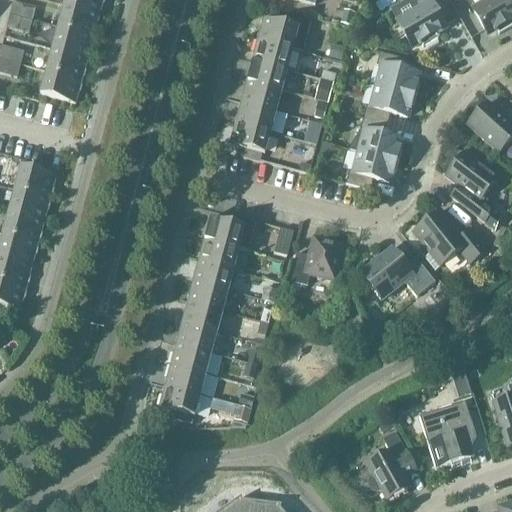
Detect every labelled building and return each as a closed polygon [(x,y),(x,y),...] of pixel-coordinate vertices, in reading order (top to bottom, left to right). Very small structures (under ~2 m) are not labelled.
[(66,0),(64,7),(99,17),(103,0),(66,0)] [(452,18),(441,0),(433,0),(429,3),(426,0),(422,0),(415,4),(421,13),(399,26),(412,48),(420,43),(423,48),(439,39),(436,34),(445,29),(442,24),(452,18)] [(511,0),(472,0),(473,0),(479,10),(474,13),(487,36),(511,21),(511,0)] [(10,16),(32,22),(36,9),(13,3),(10,16)] [(58,29),(93,39),(99,17),(64,7),(58,29)] [(344,12),(341,25),(352,28),(355,15),(344,12)] [(32,22),(10,16),(6,29),(29,35),(32,22)] [(258,42),(293,51),(303,54),(310,24),(300,21),(298,29),(264,20),(258,42)] [(93,39),(58,29),(52,51),(87,61),(93,39)] [(293,51),(258,42),(252,63),(287,72),(293,51)] [(0,53),(0,60),(21,66),(24,54),(2,47),(0,53)] [(333,47),(330,58),(342,62),(345,50),(333,47)] [(47,73),(81,83),(87,61),(52,51),(47,73)] [(376,89),(413,98),(419,77),(402,73),(405,61),(380,54),(376,67),(382,69),(376,89)] [(21,66),(0,60),(0,74),(17,79),(21,66)] [(287,72),(252,63),(247,83),(282,93),(287,72)] [(47,73),(40,96),(75,105),(81,83),(47,73)] [(323,73),(321,81),(334,84),(336,76),(323,73)] [(292,75),(289,92),(310,96),(314,79),(292,75)] [(320,81),(315,102),(328,105),(331,93),(333,86),(334,84),(321,81),(320,81)] [(241,104),(276,114),(282,93),(247,83),(241,104)] [(407,120),(413,98),(376,89),(371,109),(366,107),(363,120),(387,127),(390,115),(407,120)] [(236,125),(270,134),(276,114),(241,104),(236,125)] [(314,118),(324,120),(327,107),(317,104),(314,118)] [(467,127),(498,155),(511,140),(511,122),(510,125),(487,104),(467,127)] [(387,127),(363,120),(360,133),(352,148),(351,152),(359,154),(395,164),(401,143),(384,138),(387,127)] [(310,123),(304,144),(317,147),(322,127),(310,123)] [(270,134),(236,125),(230,147),(265,156),(270,134)] [(322,144),(318,159),(325,161),(329,146),(322,144)] [(445,179),(468,197),(461,207),(485,225),(488,221),(492,215),(484,208),(487,204),(486,198),(485,197),(497,181),(464,155),(463,155),(452,151),(442,176),(446,178),(445,179)] [(395,164),(359,154),(353,174),(349,173),(345,186),(370,192),(373,181),(390,185),(395,164)] [(301,165),(299,174),(309,176),(311,168),(301,165)] [(15,192),(49,201),(56,179),(21,169),(15,192)] [(9,214),(44,223),(49,201),(15,192),(9,214)] [(433,274),(440,268),(460,253),(471,266),(487,252),(471,232),(461,239),(440,213),(413,234),(430,256),(423,261),(433,274)] [(3,236),(38,245),(44,223),(9,214),(3,236)] [(204,242),(239,251),(248,253),(256,224),(224,215),(222,223),(210,220),(204,242)] [(488,221),(485,225),(495,233),(497,228),(488,221)] [(498,239),(503,241),(507,232),(501,230),(498,239)] [(293,234),(280,231),(274,255),(287,258),(293,234)] [(38,245),(3,236),(0,247),(0,258),(32,267),(38,245)] [(297,255),(289,284),(302,287),(307,288),(310,277),(335,284),(345,248),(313,239),(308,258),(297,255)] [(503,241),(498,239),(494,247),(500,249),(503,241)] [(239,251),(204,242),(199,262),(234,272),(239,251)] [(392,251),(361,276),(381,302),(404,284),(416,299),(435,284),(415,259),(405,268),(392,251)] [(0,282),(26,289),(32,267),(0,258),(0,282)] [(234,272),(199,262),(193,283),(228,293),(234,272)] [(0,306),(20,312),(26,289),(0,282),(0,306)] [(188,304),(222,313),(228,293),(193,283),(188,304)] [(289,284),(287,291),(300,294),(302,287),(289,284)] [(265,289),(262,302),(274,305),(278,292),(265,289)] [(428,307),(424,311),(431,320),(449,306),(442,296),(438,299),(435,295),(425,302),(428,307)] [(182,325),(217,334),(222,313),(188,304),(182,325)] [(264,311),(261,323),(269,325),(272,313),(264,311)] [(261,324),(258,334),(266,336),(268,326),(261,324)] [(176,346),(211,355),(217,334),(182,325),(176,346)] [(381,339),(376,343),(380,351),(386,347),(381,339)] [(211,355),(176,346),(171,367),(206,376),(211,355)] [(252,352),(248,365),(257,368),(261,355),(252,352)] [(247,366),(244,379),(254,381),(257,368),(247,366)] [(165,388),(200,397),(206,376),(171,367),(165,388)] [(465,373),(453,375),(456,388),(467,385),(465,373)] [(493,404),(507,448),(511,446),(511,387),(509,388),(511,398),(493,404)] [(169,420),(192,426),(200,397),(165,388),(160,409),(171,412),(169,420)] [(241,396),(238,407),(251,410),(254,400),(241,396)] [(419,418),(429,449),(436,471),(460,463),(457,454),(470,449),(471,452),(472,452),(471,449),(476,439),(465,404),(451,408),(452,410),(440,414),(439,412),(419,418)] [(238,408),(234,422),(247,426),(251,412),(238,408)] [(389,421),(378,427),(382,435),(393,428),(389,421)] [(384,444),(387,449),(389,453),(366,465),(373,478),(370,479),(378,493),(381,491),(386,502),(410,489),(401,472),(412,465),(396,437),(384,444)] [(261,511),(255,498),(245,502),(223,511),(261,511)] [(511,511),(511,503),(499,508),(500,511),(499,511),(498,511),(511,511)]
